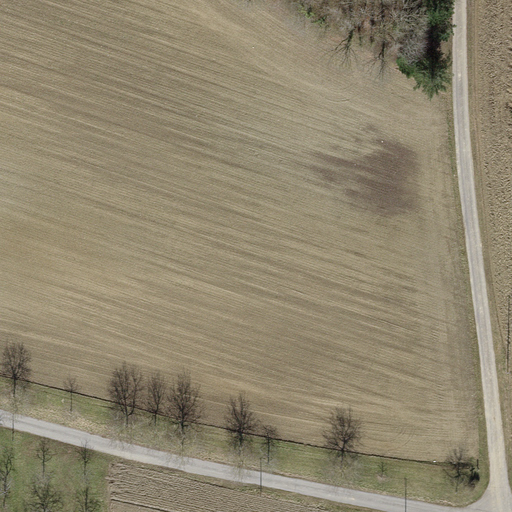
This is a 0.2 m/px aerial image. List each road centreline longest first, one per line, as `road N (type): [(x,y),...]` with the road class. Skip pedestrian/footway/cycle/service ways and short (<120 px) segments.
road 1 (unclassified): [(461,0),(467,169),(508,511)]
road 2 (unclassified): [(423,511),(126,454),(0,415)]
